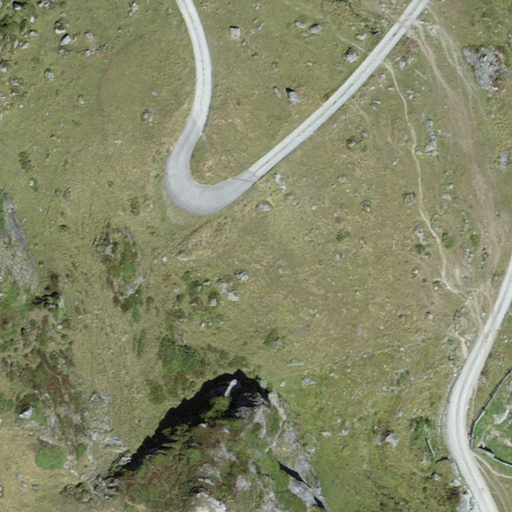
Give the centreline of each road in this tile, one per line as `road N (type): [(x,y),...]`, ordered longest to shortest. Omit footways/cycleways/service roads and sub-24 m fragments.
road 1 (track): [(183,0),(205,86),(178,173),(200,199),(231,189),(294,138),(419,0)]
road 2 (track): [(511,277),(457,414),(467,465),(489,511)]
